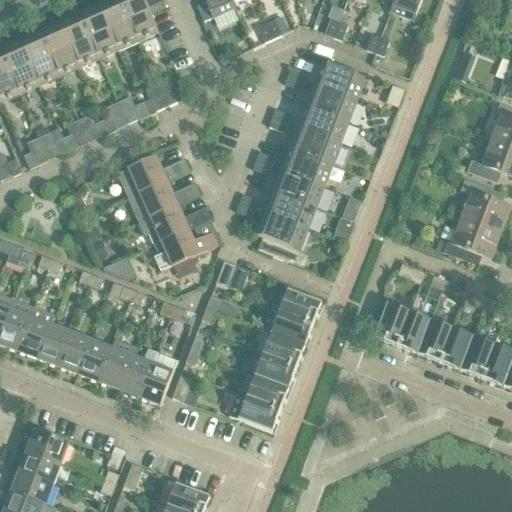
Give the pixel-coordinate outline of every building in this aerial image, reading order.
[(137,44),(158,35),(141,0),(124,0),(119,3),(137,44)] [(234,11),(228,0),(202,0),(205,5),(196,9),(204,25),(234,11)] [(391,16),(396,0),(376,0),(393,6),(390,15),(391,16)] [(396,0),(391,16),(413,24),(422,0),(396,0)] [(137,44),(119,3),(99,11),(118,53),(137,44)] [(118,53),(99,11),(79,20),(97,62),(118,53)] [(97,62),(79,20),(60,29),(78,71),(97,62)] [(333,41),(339,25),(330,22),(324,37),(333,41)] [(281,39),(274,23),(266,27),(273,42),(281,39)] [(341,44),(348,28),(339,25),(333,41),(341,44)] [(273,42),(266,27),(257,31),(264,46),(273,42)] [(78,71),(60,29),(40,38),(59,80),(78,71)] [(374,57),(380,41),(372,37),(365,53),(374,57)] [(59,80),(40,38),(20,47),(39,88),(59,80)] [(383,60),(389,44),(380,41),(374,57),(383,60)] [(39,88),(20,47),(0,56),(19,97),(39,88)] [(0,105),(19,97),(0,56),(0,55),(0,105)] [(356,105),(364,83),(323,67),(314,89),(356,105)] [(304,85),(307,76),(291,70),(288,79),(304,85)] [(300,94),(304,85),(288,79),(284,88),(300,94)] [(511,89),(506,88),(502,99),(511,102),(511,89)] [(348,126),(356,105),(314,89),(306,111),(348,126)] [(187,102),(182,90),(173,94),(178,105),(187,102)] [(156,116),(151,104),(142,108),(147,119),(156,116)] [(511,151),(511,111),(499,106),(495,117),(501,119),(491,144),(511,151)] [(147,119),(142,108),(134,112),(139,123),(147,119)] [(339,148),(348,126),(306,111),(297,133),(339,148)] [(288,128),(291,119),(275,113),(272,121),(288,128)] [(284,136),(288,128),(272,121),(268,130),(284,136)] [(116,133),(111,122),(103,125),(108,137),(116,133)] [(108,137),(103,125),(94,129),(99,141),(108,137)] [(332,169),(339,148),(297,133),(290,153),(332,169)] [(77,151),(72,139),(63,143),(69,155),(77,151)] [(69,155),(63,143),(55,147),(60,158),(69,155)] [(511,180),(511,151),(491,144),(482,168),(471,164),(467,175),(497,187),(501,177),(511,180)] [(323,190),(332,169),(290,153),(281,174),(323,190)] [(271,170),(274,162),(259,155),(255,164),(271,170)] [(37,169),(32,157),(24,161),(29,172),(37,169)] [(167,185),(189,175),(184,163),(161,173),(156,160),(116,177),(123,192),(133,187),(138,196),(138,197),(167,185)] [(21,176),(16,164),(7,168),(12,180),(21,176)] [(268,179),(271,170),(255,164),(252,173),(268,179)] [(315,211),(323,190),(281,174),(274,195),(315,211)] [(500,237),(509,212),(490,204),(494,194),(464,183),(460,194),(471,198),(462,222),(500,237)] [(178,209),(200,199),(194,187),(172,197),(167,185),(138,197),(138,196),(127,201),(138,226),(178,209)] [(307,232),(315,211),(274,195),(265,216),(307,232)] [(255,213),(258,204),(242,198),(239,207),(255,213)] [(251,222),(255,213),(239,207),(236,215),(251,222)] [(188,233),(211,223),(205,211),(183,221),(178,209),(138,226),(144,240),(155,235),(159,245),(188,233)] [(299,255),(307,232),(265,216),(257,239),(299,255)] [(490,262),(500,237),(462,222),(452,247),(447,245),(442,256),(467,265),(471,255),(490,262)] [(160,275),(221,247),(216,235),(194,245),(188,233),(159,245),(164,256),(153,261),(160,275)] [(0,255),(8,258),(12,247),(1,243),(0,245),(0,255)] [(18,262),(22,251),(12,247),(8,258),(18,262)] [(48,273),(52,263),(41,259),(37,269),(48,273)] [(111,266),(108,260),(99,264),(102,270),(111,266)] [(129,283),(137,280),(128,260),(103,271),(104,274),(129,283)] [(58,278),(62,267),(52,263),(48,273),(58,278)] [(227,291),(235,269),(224,264),(215,287),(227,291)] [(419,287),(424,276),(401,267),(397,279),(419,287)] [(88,289),(93,278),(82,274),(78,285),(88,289)] [(99,293),(103,282),(93,278),(88,289),(99,293)] [(442,292),(445,284),(433,280),(430,288),(442,292)] [(454,297),(457,289),(445,284),(442,292),(454,297)] [(129,305),(133,294),(123,290),(119,301),(129,305)] [(312,328),(321,306),(287,293),(279,315),(312,328)] [(140,309),(144,298),(133,294),(129,305),(140,309)] [(485,309),(488,301),(476,296),(473,304),(485,309)] [(0,337),(13,304),(0,298),(0,337)] [(214,315),(218,303),(210,300),(206,312),(214,315)] [(496,313),(499,305),(488,301),(485,309),(496,313)] [(0,348),(17,355),(33,312),(13,304),(0,337),(0,348)] [(170,320),(174,309),(163,305),(159,316),(170,320)] [(396,350),(409,316),(386,307),(373,341),(396,350)] [(180,324),(184,313),(174,309),(170,320),(180,324)] [(37,363),(50,329),(54,319),(33,312),(17,355),(37,363)] [(209,327),(214,315),(206,312),(201,324),(209,327)] [(304,350),(312,328),(279,315),(270,337),(304,350)] [(417,358),(430,324),(409,316),(396,350),(417,358)] [(438,366),(450,332),(430,324),(417,358),(438,366)] [(58,370),(71,337),(50,329),(37,363),(58,370)] [(481,382),(494,348),(497,339),(476,331),(473,341),(472,340),(459,374),(481,382)] [(459,374),(472,340),(450,332),(438,366),(459,374)] [(78,378),(91,344),(71,337),(58,370),(78,378)] [(296,371),(304,350),(270,337),(262,358),(296,371)] [(119,394),(135,351),(115,343),(111,352),(98,386),(119,394)] [(198,357),(202,346),(194,343),(190,354),(198,357)] [(98,386),(111,352),(91,344),(78,378),(98,386)] [(502,390),(511,365),(511,355),(494,348),(481,382),(502,390)] [(139,401),(156,356),(147,353),(143,364),(132,360),(135,351),(119,394),(139,401)] [(193,369),(198,357),(190,354),(185,366),(193,369)] [(160,409),(177,364),(156,356),(139,401),(160,409)] [(288,392),(296,371),(262,358),(254,379),(288,392)] [(511,393),(511,365),(502,390),(511,393)] [(183,406),(191,383),(180,379),(172,401),(183,406)] [(288,392),(254,379),(246,401),(280,413),(288,392)] [(271,436),(280,413),(246,401),(237,397),(228,419),(271,436)] [(60,468),(68,447),(35,434),(26,455),(60,468)] [(117,473),(123,457),(124,454),(114,450),(106,469),(117,473)] [(52,488),(60,468),(26,455),(19,475),(52,488)] [(134,494),(143,471),(131,467),(123,489),(134,494)] [(114,489),(118,478),(108,474),(104,485),(114,489)] [(45,508),(52,488),(19,475),(11,496),(45,508)] [(110,499),(114,489),(104,485),(100,495),(110,499)] [(173,511),(204,511),(209,500),(176,487),(167,510),(173,511)] [(54,511),(45,508),(11,496),(4,511),(54,511)] [(123,511),(126,505),(118,502),(114,511),(123,511)]
